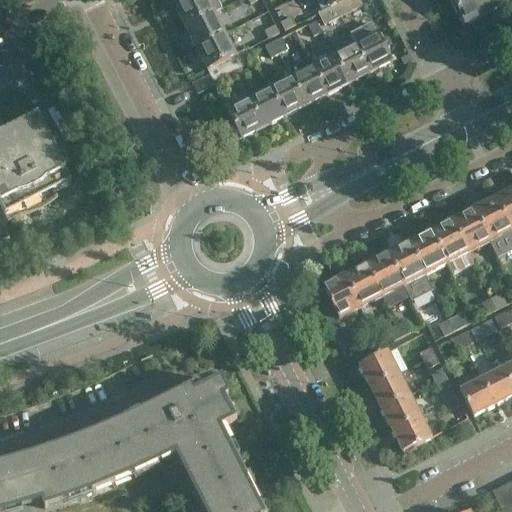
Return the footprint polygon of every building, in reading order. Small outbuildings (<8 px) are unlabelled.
[(186,29),(214,15),(221,12),(215,0),(188,0),(174,8),(182,23),(182,22),(186,29)] [(347,0),(313,0),(321,14),(326,11),(347,0)] [(347,0),(326,11),(332,22),(359,8),(355,0),(347,0)] [(486,16),(487,16),(478,0),(450,0),(465,27),(480,20),(479,19),(486,15),(486,16)] [(506,0),(478,0),(487,16),(487,15),(494,12),(509,5),(506,0)] [(326,11),(321,14),(319,15),(324,26),(332,22),(326,11)] [(196,52),(226,37),(214,15),(186,29),(189,36),(188,36),(196,52)] [(284,33),(296,27),(291,19),(280,25),(284,33)] [(316,24),(308,28),(313,39),(321,35),(316,24)] [(350,37),(355,47),(369,76),(370,76),(370,75),(376,72),(392,65),(371,26),(350,37)] [(264,33),(268,41),(279,35),(275,28),(264,33)] [(236,57),(226,37),(196,52),(207,72),(236,57)] [(287,52),(282,41),(273,45),(279,56),(287,52)] [(279,56),(273,45),(266,49),(271,60),(279,56)] [(355,83),(369,76),(355,47),(334,58),(348,86),(355,83)] [(246,52),(236,57),(242,69),(252,64),(246,52)] [(214,84),(242,69),(236,57),(207,72),(207,73),(208,72),(214,84)] [(341,89),(348,86),(334,58),(313,69),(327,97),(342,90),(341,89)] [(327,97),(313,69),(308,60),(287,70),(292,80),(291,80),(305,108),(312,104),(312,105),(327,97)] [(302,110),(305,108),(291,80),(269,91),(284,120),(302,110)] [(273,125),(284,120),(269,91),(248,102),(261,130),(273,125)] [(259,131),(261,130),(248,102),(238,107),(226,113),(234,128),(230,130),(229,134),(231,138),(233,141),(237,143),(241,141),(241,142),(259,132),(259,131)] [(0,208),(8,224),(23,217),(26,216),(29,215),(35,214),(38,212),(42,211),(45,209),(48,207),(53,204),(58,200),(55,194),(71,185),(63,169),(68,166),(57,144),(52,147),(39,122),(24,130),(22,128),(0,138),(0,208)] [(511,233),(511,192),(504,197),(504,201),(497,205),(511,234),(511,233)] [(511,234),(497,205),(495,201),(481,208),(481,213),(476,216),(490,245),(511,234)] [(490,245),(476,216),(474,212),(460,219),(461,223),(454,227),(469,256),(490,245)] [(469,256),(454,227),(452,223),(439,230),(439,234),(433,238),(447,267),(452,276),(474,265),(469,256)] [(447,267),(433,238),(431,234),(417,241),(418,245),(411,249),(426,278),(447,267)] [(426,278),(411,249),(409,245),(396,252),(396,256),(390,260),(404,289),(409,298),(419,294),(414,284),(426,278)] [(404,289),(390,260),(388,256),(374,263),(375,267),(368,271),(383,300),(404,289)] [(383,300),(368,271),(366,267),(353,274),(354,278),(346,282),(344,278),(361,311),(383,300)] [(361,311),(344,278),(343,279),(345,282),(339,286),(335,283),(322,290),(331,307),(321,313),(348,366),(364,359),(343,320),(361,311)] [(501,297),(492,301),(497,312),(506,307),(501,297)] [(497,312),(492,301),(482,306),(487,317),(497,312)] [(511,316),(510,312),(502,316),(508,327),(511,325),(511,316)] [(463,315),(449,323),(454,333),(469,326),(463,315)] [(508,327),(502,316),(495,320),(500,331),(508,327)] [(454,333),(449,323),(438,328),(444,339),(454,333)] [(406,324),(397,328),(402,338),(411,334),(406,324)] [(402,338),(397,328),(387,332),(392,343),(402,338)] [(472,346),(467,334),(460,338),(465,349),(472,346)] [(465,349),(460,338),(449,343),(455,354),(465,349)] [(380,350),(375,339),(368,343),(373,354),(380,350)] [(420,356),(423,363),(435,357),(431,350),(420,356)] [(358,368),(370,390),(398,376),(387,354),(358,368)] [(439,364),(435,357),(423,363),(427,370),(439,364)] [(511,388),(511,366),(503,371),(511,388)] [(495,408),(511,398),(511,388),(503,371),(482,382),(495,408)] [(409,397),(398,376),(370,390),(381,412),(409,397)] [(473,419),(495,408),(482,382),(460,393),(473,419)] [(0,511),(38,511),(45,510),(68,503),(66,499),(90,490),(92,494),(134,477),(132,473),(155,463),(157,467),(176,457),(204,511),(258,511),(257,509),(261,507),(251,487),(247,489),(242,479),(246,477),(236,457),(232,459),(227,449),(230,447),(222,429),(237,422),(236,419),(232,421),(227,411),(230,409),(225,399),(228,398),(221,384),(194,397),(191,391),(195,390),(194,389),(170,401),(152,410),(130,420),(111,429),(93,437),(73,444),(52,452),(35,458),(30,459),(0,467),(0,511)] [(441,399),(445,407),(457,401),(453,393),(441,399)] [(420,419),(409,397),(381,412),(391,433),(420,419)] [(461,408),(457,401),(445,407),(449,414),(461,408)] [(431,440),(420,419),(391,433),(403,455),(431,440)] [(511,484),(503,489),(511,505),(511,484)] [(506,511),(511,509),(511,505),(503,489),(492,494),(501,511),(506,511)]
